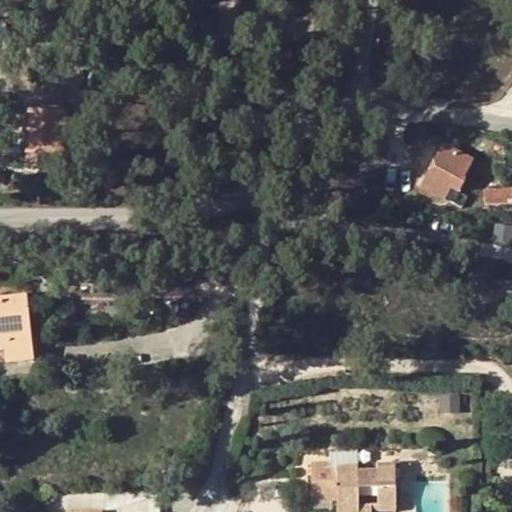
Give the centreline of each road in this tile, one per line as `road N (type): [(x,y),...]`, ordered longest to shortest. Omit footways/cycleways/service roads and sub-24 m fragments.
road 1 (unclassified): [(252,183),(261,218),(258,297),(197,511)]
road 2 (unclassified): [(511,118),(433,109),(323,117),(295,134),(252,183)]
road 3 (unclassified): [(252,183),(190,210),(0,219)]
